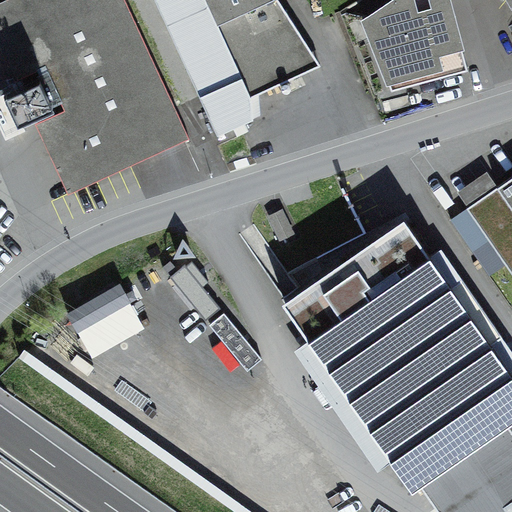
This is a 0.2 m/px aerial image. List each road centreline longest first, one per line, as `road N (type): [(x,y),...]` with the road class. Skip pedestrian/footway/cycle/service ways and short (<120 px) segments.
road 1 (unclassified): [(511,101),(91,240),(0,307)]
road 2 (unknown): [(201,203),(312,421),(399,511)]
road 3 (motorway): [(116,511),(0,426)]
road 4 (unknown): [(0,149),(41,273)]
